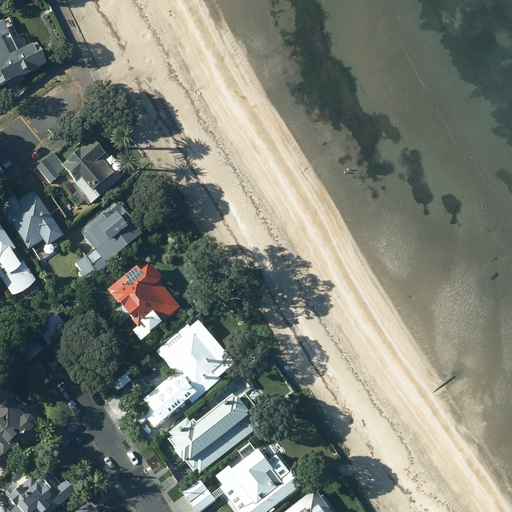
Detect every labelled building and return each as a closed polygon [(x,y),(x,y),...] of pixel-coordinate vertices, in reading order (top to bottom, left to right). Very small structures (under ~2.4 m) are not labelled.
[(3,20),(0,21),(0,84),(5,82),(8,88),(25,79),(23,75),(46,63),(36,43),(19,51),(3,20)] [(100,196),(94,189),(118,169),(93,139),(80,151),(78,148),(69,155),(71,158),(63,165),(77,182),(75,184),(91,204),(100,196)] [(53,154),(36,167),(50,184),(60,176),(58,174),(65,168),(53,154)] [(47,247),(64,236),(33,191),(18,202),(14,197),(0,206),(29,249),(43,240),(47,247)] [(107,262),(143,233),(119,205),(111,211),(108,208),(84,228),(87,231),(85,233),(87,235),(85,236),(94,250),(75,263),(81,270),(78,272),(83,278),(84,277),(87,281),(94,275),(92,272),(94,271),(96,274),(108,264),(107,262)] [(19,264),(12,252),(11,252),(13,251),(16,249),(0,225),(0,277),(12,295),(35,280),(25,265),(23,262),(20,264),(19,264)] [(183,307),(163,282),(164,281),(163,279),(165,278),(154,266),(153,267),(152,265),(144,271),(140,267),(111,289),(122,304),(124,302),(128,307),(121,312),(127,319),(134,314),(137,318),(135,320),(140,327),(135,331),(143,341),(183,307)] [(222,377),(237,364),(201,321),(193,328),(190,325),(158,352),(177,375),(145,401),(151,408),(145,414),(157,428),(165,421),(166,423),(194,400),(197,403),(224,380),(222,377)] [(133,383),(127,374),(115,383),(121,391),(133,383)] [(23,416),(9,398),(0,405),(0,457),(22,439),(26,444),(36,435),(31,430),(35,428),(34,421),(29,416),(23,416)] [(250,417),(236,399),(194,432),(186,422),(169,435),(199,473),(239,442),(237,440),(255,427),(248,418),(250,417)] [(70,443),(59,430),(41,445),(52,458),(70,443)] [(251,511),(254,511),(295,482),(276,458),(271,462),(260,449),(211,489),(221,501),(235,491),(251,511)] [(53,511),(76,494),(66,482),(62,485),(47,467),(33,479),(31,478),(19,488),(16,484),(6,492),(10,496),(8,498),(13,504),(6,511),(53,511)] [(192,504),(209,491),(201,481),(184,494),(192,504)] [(334,511),(317,490),(288,511),(334,511)] [(97,511),(90,502),(76,511),(97,511)]
